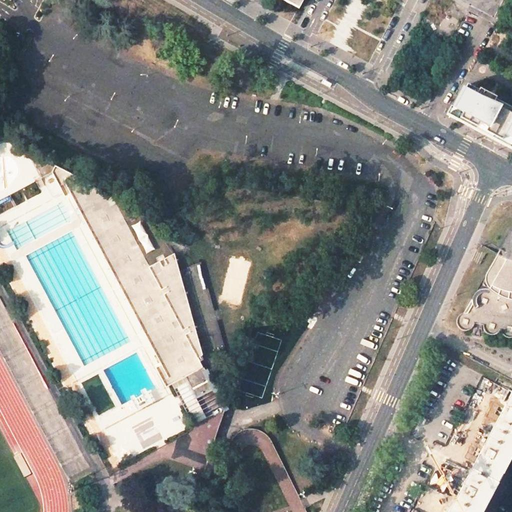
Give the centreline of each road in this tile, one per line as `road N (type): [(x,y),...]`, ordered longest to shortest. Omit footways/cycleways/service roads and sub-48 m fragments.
road 1 (tertiary): [(342,511),(495,164)]
road 2 (residential): [(486,5),(427,127)]
